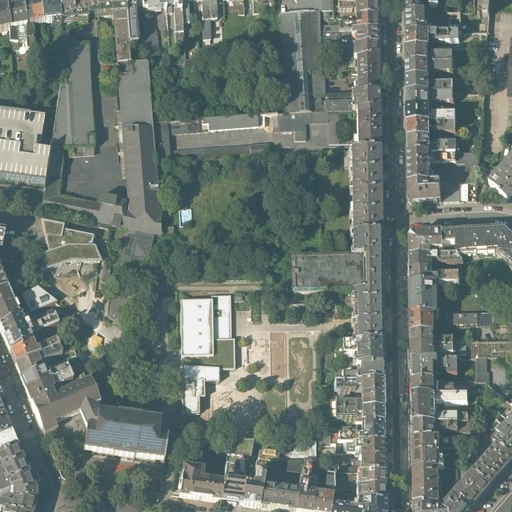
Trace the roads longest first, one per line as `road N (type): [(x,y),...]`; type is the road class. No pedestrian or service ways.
road 1 (residential): [(398,511),(394,221)]
road 2 (residential): [(394,221),(391,0)]
road 3 (residential): [(0,368),(53,500)]
